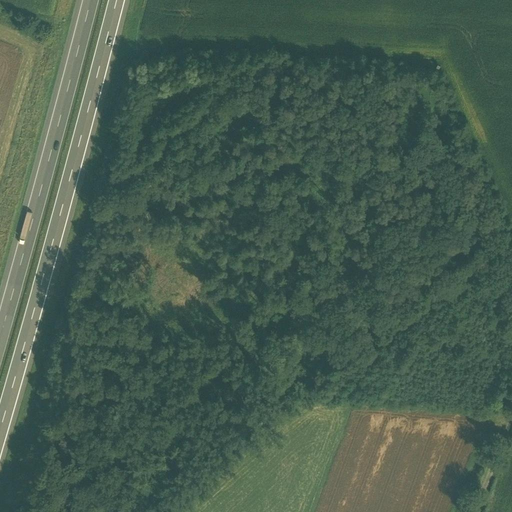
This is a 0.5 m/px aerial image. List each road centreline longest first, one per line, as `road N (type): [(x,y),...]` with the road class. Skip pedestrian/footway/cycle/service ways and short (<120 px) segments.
road 1 (motorway): [(0,448),(124,0)]
road 2 (motorway): [(91,0),(0,343)]
